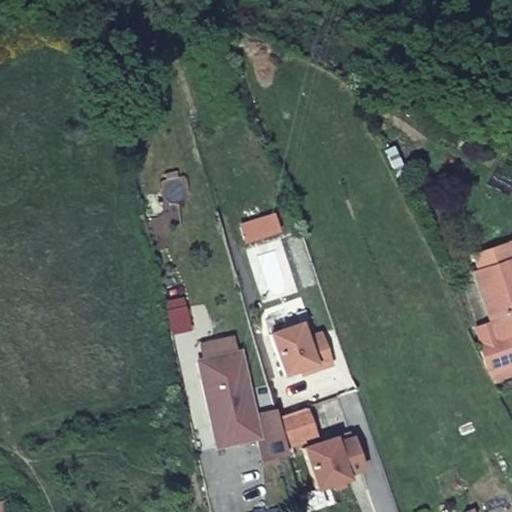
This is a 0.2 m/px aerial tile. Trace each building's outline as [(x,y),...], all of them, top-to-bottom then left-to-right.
[(511,241),(473,253),(477,268),(511,256),(511,241)] [(511,256),(477,268),(497,333),(477,339),(485,365),(496,394),(511,386),(511,256)] [(302,326),(271,337),(286,378),(302,373),(316,367),(317,372),(333,367),(321,335),(307,340),(302,326)] [(284,454),(284,450),(275,421),(272,411),(249,417),(231,354),(190,365),(208,429),(224,424),(230,446),(253,439),(259,461),(284,454)] [(316,367),(302,373),(303,378),(317,372),(316,367)] [(275,421),(284,450),(317,439),(307,410),(275,421)] [(230,446),(224,424),(208,429),(213,450),(230,446)] [(336,440),(305,451),(320,493),(336,487),(346,483),(351,482),(349,477),(365,471),(354,439),(338,445),(336,440)] [(336,487),(337,492),(348,488),(346,483),(336,487)]
